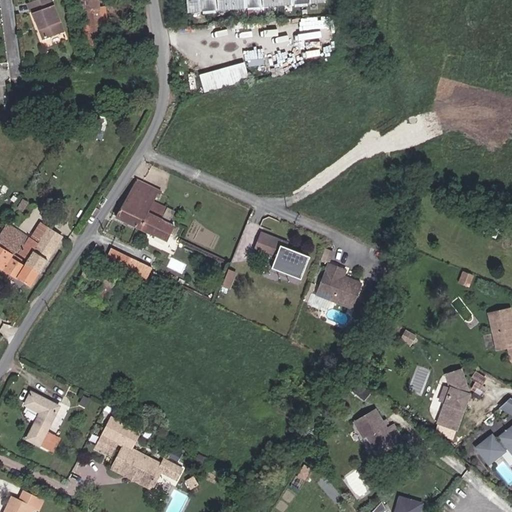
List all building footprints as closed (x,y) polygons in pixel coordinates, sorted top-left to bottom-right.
[(54,40),(75,32),(62,0),(44,0),(37,3),(40,12),(43,11),(54,40)] [(93,0),(100,44),(119,42),(113,6),(112,0),(93,0)] [(201,11),(200,0),(187,0),(189,12),(201,11)] [(218,0),(200,0),(201,11),(219,10),(218,0)] [(246,8),(245,0),(218,0),(219,10),(246,8)] [(119,42),(123,41),(117,5),(113,6),(119,42)] [(293,34),(332,29),(331,15),(292,20),(293,34)] [(209,84),(213,102),(260,91),(255,73),(209,84)] [(170,187),(144,174),(124,212),(144,222),(147,223),(176,237),(184,219),(181,218),(171,213),(159,208),(163,198),(165,193),(167,193),(170,187)] [(171,213),(176,203),(163,198),(159,208),(171,213)] [(34,258),(46,267),(70,231),(57,223),(51,232),(31,218),(13,243),(22,249),(26,244),(37,252),(34,258)] [(260,244),(273,250),(278,237),(290,242),(292,238),(267,228),(260,244)] [(46,267),(34,258),(37,252),(26,244),(22,249),(13,243),(3,237),(0,241),(0,255),(1,256),(38,280),(46,267)] [(304,275),(314,253),(290,242),(278,237),(273,250),(280,253),(276,262),(304,275)] [(154,272),(160,260),(122,238),(115,250),(154,272)] [(80,287),(107,301),(123,272),(96,258),(80,287)] [(358,304),(367,279),(349,272),(340,268),(342,262),(335,259),(323,290),(358,304)] [(455,269),(465,273),(468,262),(458,259),(455,269)] [(349,272),(352,266),(342,262),(340,268),(349,272)] [(234,280),(240,266),(233,263),(227,277),(234,280)] [(316,295),(323,278),(317,275),(310,293),(316,295)] [(511,313),(509,297),(486,301),(492,338),(503,337),(506,351),(511,350),(511,313)] [(436,333),(431,330),(412,321),(409,327),(432,339),(436,333)] [(454,416),(461,389),(459,388),(460,385),(462,386),(464,379),(458,355),(443,361),(446,371),(434,410),(454,416)] [(412,390),(425,394),(433,369),(420,365),(412,390)] [(374,387),(380,380),(370,371),(364,379),(374,387)] [(34,432),(46,438),(66,399),(38,385),(32,397),(48,405),(34,432)] [(387,397),(365,411),(374,426),(377,424),(384,435),(395,437),(406,431),(408,433),(415,428),(405,412),(398,416),(396,413),(394,409),(387,397)] [(146,421),(116,406),(102,435),(111,440),(116,428),(124,431),(132,435),(121,458),(130,463),(132,459),(147,467),(146,470),(158,476),(168,457),(184,465),(190,453),(173,445),(169,453),(138,438),(146,421)] [(501,424),(485,436),(498,452),(506,445),(504,441),(510,436),(511,438),(511,437),(511,422),(509,425),(511,427),(507,431),(501,424)] [(387,446),(408,433),(406,431),(395,437),(384,435),(377,424),(374,426),(387,446)] [(124,431),(116,428),(111,440),(118,443),(124,431)] [(146,470),(147,467),(132,459),(130,463),(146,470)] [(49,493),(34,485),(29,494),(22,490),(18,498),(23,500),(17,511),(13,511),(11,511),(10,511),(36,511),(42,501),(44,502),(49,493)] [(433,511),(432,509),(434,498),(413,492),(407,511),(433,511)] [(52,495),(49,493),(44,502),(45,503),(48,504),(52,495)] [(44,502),(42,501),(36,511),(40,511),(45,503),(44,502)]
